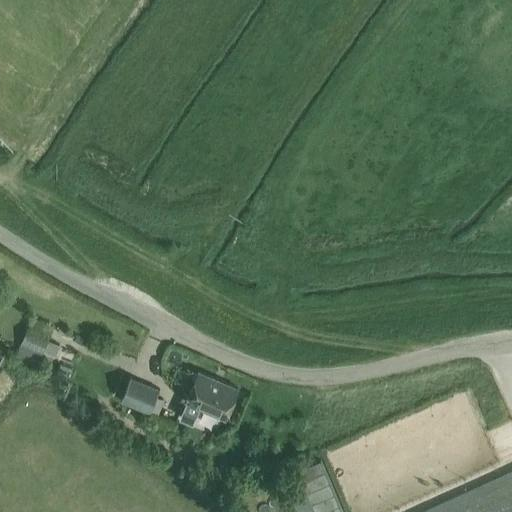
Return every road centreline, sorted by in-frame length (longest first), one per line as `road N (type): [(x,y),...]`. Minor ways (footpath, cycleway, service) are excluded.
road 1 (unclassified): [(511,342),(345,375),(266,372),(78,282),(0,233)]
road 2 (track): [(278,297),(282,315),(309,333),(404,346),(430,358)]
road 3 (track): [(52,175),(41,193),(42,216),(106,280),(107,296)]
